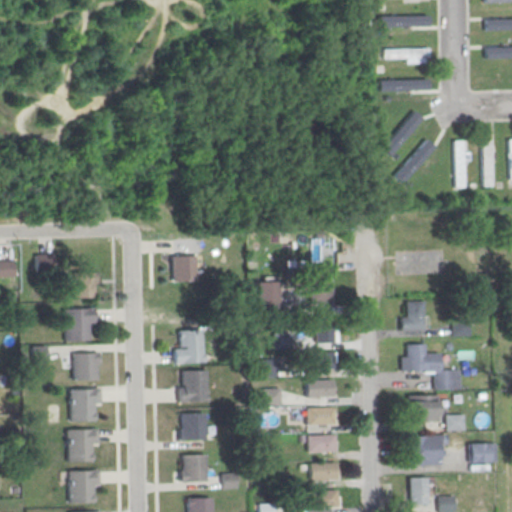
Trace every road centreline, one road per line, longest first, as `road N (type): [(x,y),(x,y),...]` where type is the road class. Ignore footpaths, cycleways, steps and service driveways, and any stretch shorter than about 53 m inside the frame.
road 1 (residential): [(366,221),(369,511)]
road 2 (residential): [(130,249),(135,511)]
road 3 (residential): [(0,230),(122,228),(130,249)]
road 4 (residential): [(453,0),(457,93),(484,105)]
